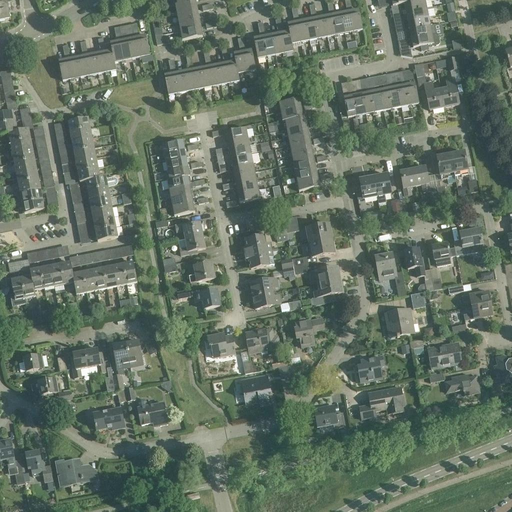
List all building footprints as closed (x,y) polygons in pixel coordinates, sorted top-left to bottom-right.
[(390,0),(391,1),(391,3),(392,7),(392,8),(405,5),(413,4),(413,3),(412,0),(390,0)] [(405,5),(407,15),(432,10),(429,0),(413,4),(405,5)] [(198,12),(196,3),(198,3),(198,2),(175,7),(177,15),(175,15),(175,16),(198,12)] [(7,3),(0,4),(0,22),(11,21),(7,3)] [(432,10),(407,15),(408,23),(429,19),(434,18),(433,11),(432,11),(432,10)] [(198,12),(175,16),(175,18),(178,18),(179,25),(199,21),(198,12)] [(359,12),(350,13),(355,36),(356,36),(356,34),(363,32),(359,12)] [(350,13),(341,15),(345,36),(352,35),(352,37),(355,36),(350,13)] [(341,15),(332,17),(337,40),(338,40),(338,37),(345,36),(341,15)] [(332,17),(323,19),(328,40),(334,38),(334,40),(337,40),(332,17)] [(161,28),(159,19),(152,20),(154,30),(161,28)] [(323,19),(314,21),(319,43),(321,43),(320,41),(328,40),(323,19)] [(429,19),(408,23),(409,27),(410,31),(410,32),(431,28),(431,27),(429,19)] [(199,21),(179,25),(180,32),(178,33),(178,34),(201,29),(199,21)] [(314,21),(305,22),(310,43),(317,42),(317,44),(319,43),(314,21)] [(305,22),(297,24),(301,45),(301,47),(303,47),(303,45),(310,43),(305,22)] [(297,24),(288,26),(289,33),(292,47),(293,47),(301,45),(297,24)] [(431,28),(410,32),(412,41),(436,36),(434,28),(433,28),(431,28)] [(182,42),(203,38),(201,29),(178,34),(179,36),(181,36),(182,42)] [(289,33),(280,34),(285,55),(293,53),(292,47),(289,33)] [(276,57),(283,55),(284,57),(285,57),(285,55),(280,34),(272,36),(276,57)] [(263,38),(268,61),(270,61),(269,58),(276,57),(272,36),(263,38)] [(432,37),(412,41),(412,45),(413,47),(413,50),(414,51),(427,48),(429,50),(438,48),(440,45),(438,37),(437,36),(436,36),(432,37)] [(141,62),(143,61),(143,59),(150,58),(146,37),(137,39),(141,62)] [(268,61),(263,38),(254,40),(258,61),(266,59),(266,61),(268,61)] [(137,39),(128,41),(132,61),(138,60),(139,62),(141,62),(137,39)] [(125,62),(132,61),(128,41),(119,42),(123,65),(125,65),(125,62)] [(122,65),(123,65),(119,42),(110,44),(116,73),(117,73),(116,64),(121,63),(122,65)] [(103,54),(107,77),(110,76),(109,74),(116,73),(110,44),(111,52),(103,54)] [(256,72),(252,52),(243,53),(247,76),(250,75),(249,74),(256,72)] [(238,76),(245,74),(245,76),(247,76),(243,53),(234,55),(238,76)] [(94,56),(98,76),(105,75),(106,77),(107,77),(103,54),(94,56)] [(234,55),(233,55),(234,63),(227,65),(231,87),(233,87),(233,85),(240,84),(238,76),(234,55)] [(85,58),(90,80),(92,80),(91,78),(98,76),(94,56),(85,58)] [(76,59),(80,80),(88,78),(88,80),(90,80),(85,58),(76,59)] [(68,61),(72,84),(74,83),(74,81),(80,80),(76,59),(68,61)] [(456,59),(447,61),(450,73),(458,71),(456,59)] [(68,61),(59,63),(63,83),(70,82),(70,84),(72,84),(68,61)] [(227,65),(218,66),(222,87),(229,86),(230,88),(231,87),(227,65)] [(218,66),(209,68),(214,91),(215,91),(215,89),(222,87),(218,66)] [(444,110),(440,92),(433,93),(432,85),(426,86),(425,78),(424,75),(423,66),(414,67),(417,79),(419,91),(425,90),(429,113),(444,110)] [(209,68),(200,70),(204,91),(211,89),(212,91),(214,91),(209,68)] [(200,70),(191,72),(196,94),(198,94),(197,92),(204,91),(200,70)] [(191,72),(183,73),(187,94),(194,93),(194,94),(196,94),(191,72)] [(187,94),(183,73),(174,75),(178,97),(180,97),(180,95),(187,94)] [(174,75),(165,77),(169,98),(176,96),(176,98),(178,97),(174,75)] [(440,92),(444,110),(459,107),(454,80),(446,82),(448,90),(440,92)] [(415,86),(406,87),(410,110),(413,110),(413,107),(419,106),(415,86)] [(409,110),(410,110),(406,87),(398,89),(401,109),(408,108),(409,110)] [(394,111),(401,109),(398,89),(389,91),(393,114),(395,113),(394,111)] [(391,114),(393,114),(389,91),(380,92),(384,113),(390,112),(391,114)] [(377,114),(384,113),(380,92),(371,94),(375,117),(377,117),(377,114)] [(373,118),(375,117),(371,94),(362,96),(366,116),(373,115),(373,118)] [(359,118),(366,116),(362,96),(353,98),(358,121),(360,121),(359,118)] [(355,121),(358,121),(353,98),(344,100),(345,107),(339,108),(342,120),(347,119),(348,120),(355,119),(355,121)] [(301,110),(300,101),(279,105),(281,113),(278,113),(278,115),(301,110)] [(283,123),(305,118),(303,118),(301,110),(278,115),(279,117),(281,116),(283,123)] [(1,115),(0,114),(0,125),(15,122),(13,112),(8,113),(1,114),(1,115)] [(283,123),(283,124),(285,123),(286,130),(284,130),(284,132),(307,127),(305,118),(283,123)] [(68,124),(70,134),(91,130),(88,120),(68,124)] [(15,122),(0,125),(0,135),(10,134),(17,132),(15,122)] [(273,124),(268,126),(267,126),(269,134),(276,133),(274,124),(273,124)] [(308,136),(307,127),(284,132),(285,134),(287,133),(288,140),(308,136)] [(249,129),(226,133),(228,143),(249,139),(247,132),(249,131),(249,129)] [(17,132),(10,134),(12,144),(30,140),(28,130),(24,130),(17,132)] [(70,134),(72,144),(93,140),(91,130),(70,134)] [(288,140),(290,148),(288,149),(310,145),(308,136),(288,140)] [(249,139),(228,143),(230,152),(250,147),(249,139)] [(30,140),(12,144),(14,154),(20,152),(32,150),(30,140)] [(95,151),(93,140),(72,144),(74,155),(95,151)] [(183,142),(163,146),(165,155),(185,151),(183,142)] [(261,154),(270,153),(268,145),(260,146),(261,154)] [(291,158),(312,154),(310,145),(288,149),(288,152),(290,152),(291,158)] [(250,147),(230,152),(232,160),(252,156),(250,147)] [(20,152),(14,154),(16,164),(34,160),(32,150),(20,152)] [(97,161),(95,151),(74,155),(76,165),(97,161)] [(185,151),(165,155),(166,164),(186,160),(185,151)] [(291,166),(291,167),(314,163),(312,154),(291,158),(293,166),(291,166)] [(464,154),(450,157),(453,176),(461,174),(462,178),(468,177),(464,154)] [(252,156),(232,160),(233,169),(254,165),(252,156)] [(450,157),(436,159),(441,182),(447,181),(446,177),(453,176),(450,157)] [(34,160),(16,164),(18,174),(36,170),(34,160)] [(186,160),(166,164),(166,165),(168,173),(188,169),(187,161),(186,160)] [(76,165),(78,175),(98,170),(97,161),(76,165)] [(294,170),(295,176),(315,172),(314,163),(291,167),(292,170),(294,170)] [(254,165),(233,169),(235,178),(256,174),(254,165)] [(188,169),(168,173),(168,174),(169,182),(190,178),(188,170),(188,169)] [(36,170),(18,174),(20,184),(38,180),(36,170)] [(98,170),(78,175),(80,185),(86,183),(100,180),(98,170)] [(425,170),(412,172),(415,189),(421,188),(423,195),(430,194),(431,198),(432,198),(434,210),(440,209),(438,201),(436,189),(429,190),(425,170)] [(296,184),(294,184),(295,186),(297,185),(317,181),(315,172),(295,176),(296,184)] [(409,190),(415,189),(412,172),(399,174),(404,199),(410,198),(409,190)] [(256,174),(235,178),(237,187),(257,183),(259,182),(259,181),(257,181),(256,174)] [(373,179),(376,199),(377,199),(378,205),(386,204),(384,198),(390,197),(386,177),(373,179)] [(86,183),(88,193),(108,189),(106,178),(100,180),(86,183)] [(169,182),(167,182),(169,191),(189,187),(189,184),(191,184),(190,178),(169,182)] [(363,202),(376,199),(373,179),(359,182),(363,202)] [(20,185),(13,186),(15,194),(22,193),(22,194),(40,190),(38,180),(20,184),(20,185)] [(297,185),(295,186),(295,187),(297,187),(299,194),(303,193),(319,190),(317,181),(297,185)] [(257,183),(237,187),(239,196),(259,192),(258,184),(260,184),(259,182),(257,183)] [(470,183),(468,183),(470,195),(478,194),(476,182),(470,183)] [(189,187),(169,191),(171,200),(191,196),(190,190),(189,187)] [(444,188),(436,189),(438,201),(447,199),(444,188)] [(88,193),(90,203),(110,199),(108,189),(88,193)] [(40,190),(22,194),(24,204),(42,200),(40,190)] [(259,192),(239,196),(240,205),(261,201),(263,201),(262,198),(260,199),(259,192)] [(191,196),(171,200),(173,209),(193,205),(191,196)] [(90,203),(92,213),(112,209),(110,199),(90,203)] [(42,200),(24,204),(26,214),(44,210),(42,200)] [(398,204),(392,205),(394,217),(400,216),(401,216),(399,204),(399,203),(398,204)] [(405,203),(399,204),(401,216),(407,215),(405,203)] [(193,205),(173,209),(174,219),(194,215),(193,205)] [(92,213),(94,223),(114,219),(112,209),(92,213)] [(380,212),(367,215),(368,223),(381,220),(380,212)] [(94,223),(96,234),(116,230),(114,219),(94,223)] [(162,223),(156,224),(157,230),(169,228),(167,222),(162,223)] [(186,226),(175,228),(177,235),(184,233),(186,241),(203,238),(202,235),(205,234),(203,226),(200,227),(200,225),(192,227),(186,228),(186,226)] [(298,225),(286,227),(287,235),(299,233),(298,225)] [(308,246),(332,241),(329,226),(305,231),(308,246)] [(286,227),(274,229),(276,238),(287,236),(286,227)] [(96,234),(98,243),(118,239),(116,230),(96,234)] [(461,243),(453,244),(456,258),(465,256),(484,252),(480,231),(460,235),(461,243)] [(186,241),(178,243),(180,251),(181,258),(196,255),(196,253),(205,251),(203,238),(186,241)] [(243,251),(244,258),(278,251),(278,248),(270,250),(270,246),(265,247),(263,239),(245,242),(246,250),(243,251)] [(334,256),(332,241),(308,246),(310,258),(311,260),(317,259),(334,256)] [(446,246),(431,249),(434,263),(435,262),(436,269),(450,266),(449,260),(449,258),(455,257),(454,249),(447,250),(446,246)] [(278,252),(278,251),(244,258),(246,264),(249,264),(250,272),(269,268),(268,260),(272,259),(271,254),(278,252)] [(424,278),(426,278),(425,272),(422,259),(419,260),(417,252),(403,254),(407,272),(415,271),(417,280),(424,278)] [(392,257),(375,260),(379,284),(395,281),(396,280),(395,275),(392,257)] [(175,259),(163,262),(164,269),(176,267),(175,259)] [(304,259),(292,261),(292,260),(291,260),(293,270),(306,267),(304,259)] [(281,262),(283,272),(293,270),(291,260),(281,262)] [(71,264),(61,266),(65,287),(74,285),(75,285),(73,276),(71,264)] [(134,264),(123,266),(127,287),(138,285),(134,264)] [(196,276),(189,278),(190,285),(197,284),(215,280),(212,265),(194,268),(196,276)] [(61,266),(51,268),(55,289),(65,287),(61,266)] [(123,266),(113,268),(117,289),(127,287),(123,266)] [(176,267),(164,269),(165,275),(177,273),(176,267)] [(306,267),(293,270),(294,277),(307,274),(306,267)] [(45,291),(41,270),(37,271),(36,268),(30,269),(32,278),(34,293),(35,292),(45,291)] [(51,268),(41,270),(45,291),(55,289),(51,268)] [(113,268),(103,270),(107,291),(117,289),(113,268)] [(319,280),(320,286),(340,283),(337,269),(319,273),(310,275),(311,281),(319,280)] [(103,270),(93,272),(97,293),(107,291),(103,270)] [(295,280),(293,270),(283,272),(284,279),(289,278),(289,281),(295,280)] [(93,272),(83,274),(87,295),(97,293),(93,272)] [(494,279),(493,273),(480,275),(482,281),(494,279)] [(74,285),(76,297),(87,295),(83,274),(73,276),(75,285),(74,285)] [(406,298),(406,294),(401,274),(395,275),(396,280),(395,281),(398,299),(406,298)] [(6,277),(0,277),(0,282),(1,290),(8,289),(6,277)] [(32,278),(21,280),(25,300),(36,298),(35,292),(34,293),(32,278)] [(25,300),(21,280),(11,282),(15,298),(11,299),(12,308),(26,305),(25,300)] [(432,281),(434,292),(436,292),(442,291),(440,280),(438,280),(432,281)] [(425,283),(424,283),(427,294),(433,292),(434,292),(432,281),(426,283),(425,283)] [(250,286),(253,299),(276,295),(275,290),(277,290),(275,282),(250,286)] [(310,301),(312,308),(324,306),(323,299),(342,295),(340,283),(320,286),(321,293),(314,295),(315,299),(312,300),(312,301),(310,301)] [(460,288),(448,290),(450,296),(461,294),(460,288)] [(191,299),(190,291),(177,294),(178,301),(191,299)] [(201,295),(194,297),(196,304),(202,303),(204,311),(220,308),(217,292),(201,295)] [(433,292),(429,293),(431,300),(437,299),(436,292),(434,292),(433,292)] [(472,309),(472,310),(491,306),(488,294),(462,299),(463,305),(473,303),(474,309),(472,309)] [(276,295),(253,299),(255,312),(281,307),(279,298),(277,298),(276,295)] [(301,310),(300,302),(298,295),(296,295),(297,298),(296,300),(293,301),(293,304),(289,304),(290,313),(301,310)] [(425,308),(423,295),(411,298),(413,311),(425,308)] [(491,306),(472,310),(473,315),(464,317),(465,324),(491,319),(489,307),(491,307),(491,306)] [(391,330),(388,331),(390,340),(396,339),(397,340),(399,340),(399,338),(413,336),(409,312),(409,311),(388,315),(388,316),(391,330)] [(297,330),(295,330),(297,341),(300,340),(302,350),(315,347),(313,337),(317,336),(317,333),(325,332),(322,320),(310,322),(307,323),(307,322),(304,320),(300,321),(299,323),(299,324),(296,325),(297,330)] [(466,326),(452,329),(453,335),(467,333),(466,326)] [(433,329),(425,331),(426,339),(434,338),(435,338),(433,329)] [(246,335),(250,356),(281,350),(279,337),(273,339),(274,337),(273,333),(270,331),(265,331),(266,332),(246,335)] [(225,339),(224,336),(208,339),(210,350),(212,349),(214,360),(235,357),(232,338),(225,339)] [(411,351),(424,349),(422,341),(410,344),(411,351)] [(139,343),(126,346),(130,370),(143,367),(143,366),(145,366),(144,359),(142,359),(139,343)] [(123,371),(130,370),(126,346),(113,348),(118,372),(118,376),(113,377),(113,378),(116,393),(117,392),(117,393),(125,392),(125,391),(122,377),(124,376),(123,371)] [(409,346),(401,347),(403,356),(410,354),(409,346)] [(440,349),(429,351),(430,360),(432,370),(449,367),(449,369),(462,366),(458,347),(441,350),(440,349)] [(98,351),(86,353),(89,370),(97,368),(98,377),(106,375),(103,360),(100,360),(98,351)] [(293,351),(286,352),(288,362),(294,361),(293,351)] [(81,371),(89,370),(86,353),(73,356),(73,359),(70,360),(71,366),(72,366),(75,381),(83,379),(81,371)] [(24,363),(20,363),(22,373),(26,372),(26,373),(44,370),(41,357),(24,360),(24,363)] [(60,373),(66,372),(64,359),(57,360),(60,373)] [(363,370),(359,371),(362,385),(382,381),(380,368),(384,368),(382,360),(362,364),(363,370)] [(511,382),(511,362),(508,363),(504,360),(497,361),(498,367),(494,368),(496,377),(500,376),(501,386),(508,385),(511,382)] [(251,362),(243,364),(245,376),(253,374),(253,373),(255,373),(254,367),(252,367),(251,362)] [(295,379),(294,370),(293,368),(278,370),(281,381),(295,379)] [(444,382),(443,376),(429,378),(430,384),(444,382)] [(453,383),(445,385),(447,395),(463,392),(463,394),(464,398),(480,395),(477,378),(469,380),(469,377),(452,380),(453,383)] [(250,386),(242,387),(246,406),(260,404),(261,408),(270,407),(267,393),(271,393),(268,379),(249,382),(250,386)] [(502,396),(499,379),(490,381),(494,397),(502,396)] [(38,384),(32,385),(33,392),(40,391),(41,398),(58,395),(55,381),(38,384)] [(134,390),(125,392),(127,403),(136,401),(134,390)] [(373,406),(359,408),(361,422),(377,419),(376,414),(387,412),(388,417),(393,416),(404,414),(403,409),(405,408),(402,390),(371,395),(373,406)] [(125,392),(117,393),(119,404),(127,403),(125,392)] [(71,394),(59,396),(60,403),(73,401),(71,394)] [(141,401),(138,405),(139,410),(142,427),(160,424),(161,428),(168,426),(164,405),(148,408),(147,403),(143,401),(141,401)] [(344,429),(342,416),(336,417),(335,409),(315,413),(318,429),(320,428),(321,433),(334,430),(334,431),(344,429)] [(121,410),(93,415),(93,416),(97,433),(112,430),(112,433),(125,430),(121,411),(121,410)] [(348,431),(340,433),(342,440),(350,439),(348,431)] [(17,487),(18,493),(26,491),(25,482),(23,475),(21,462),(14,463),(11,443),(0,444),(0,463),(1,468),(8,467),(9,471),(16,469),(17,475),(15,475),(17,487)] [(53,484),(50,468),(44,469),(43,465),(42,466),(39,454),(25,456),(28,469),(31,469),(32,477),(43,475),(45,486),(53,484)] [(64,462),(56,464),(56,465),(61,490),(98,483),(97,480),(96,476),(87,477),(86,468),(81,469),(80,463),(80,461),(71,463),(72,465),(65,467),(64,463),(64,462)]
